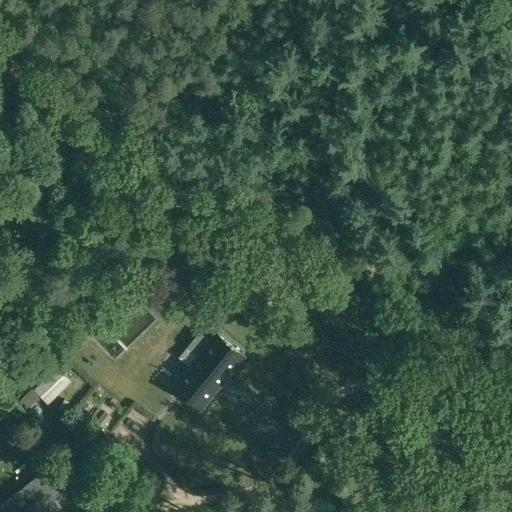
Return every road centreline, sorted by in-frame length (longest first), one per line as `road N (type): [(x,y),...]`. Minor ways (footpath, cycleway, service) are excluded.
road 1 (track): [(511,352),(92,101),(52,100),(0,124)]
road 2 (track): [(467,325),(419,319),(395,329),(284,473),(219,511)]
road 3 (track): [(154,511),(130,501),(0,354)]
road 4 (track): [(372,269),(341,260),(282,266),(205,320)]
